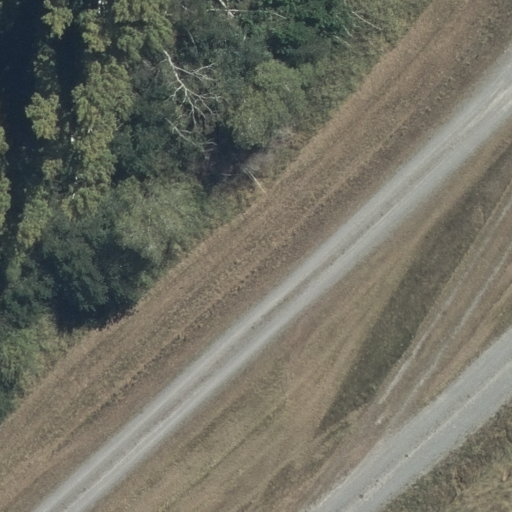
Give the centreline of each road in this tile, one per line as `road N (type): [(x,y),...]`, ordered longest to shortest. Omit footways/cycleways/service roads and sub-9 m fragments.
road 1 (track): [(329,511),(511,219)]
road 2 (unclassified): [(511,360),(343,511)]
